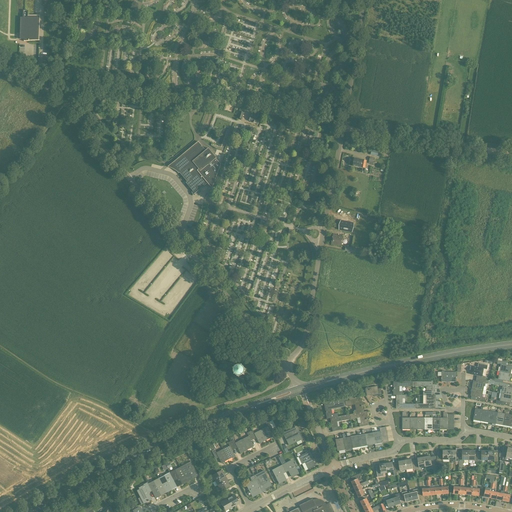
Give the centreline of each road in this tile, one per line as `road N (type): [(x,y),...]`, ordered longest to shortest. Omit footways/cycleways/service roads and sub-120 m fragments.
road 1 (track): [(492,149),(71,83)]
road 2 (unclassified): [(282,363),(64,102),(0,61)]
road 3 (unclassified): [(282,363),(302,339),(362,0)]
road 4 (primary): [(32,511),(166,439),(301,389)]
road 5 (primary): [(301,389),(511,344)]
